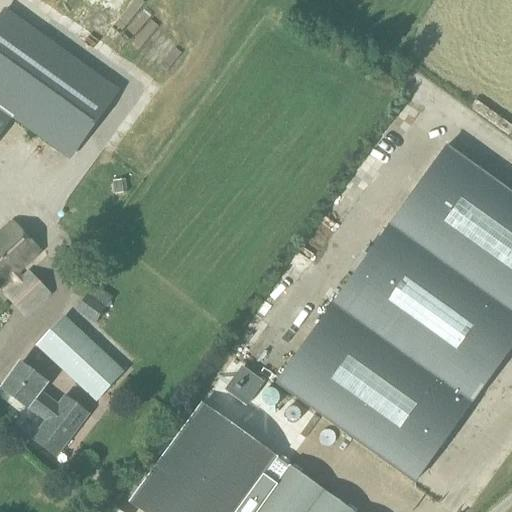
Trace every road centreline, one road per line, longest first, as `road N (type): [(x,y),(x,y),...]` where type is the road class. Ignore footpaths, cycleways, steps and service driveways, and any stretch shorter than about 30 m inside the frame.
road 1 (unknown): [(254,400),(371,511)]
road 2 (unknown): [(452,511),(511,399)]
